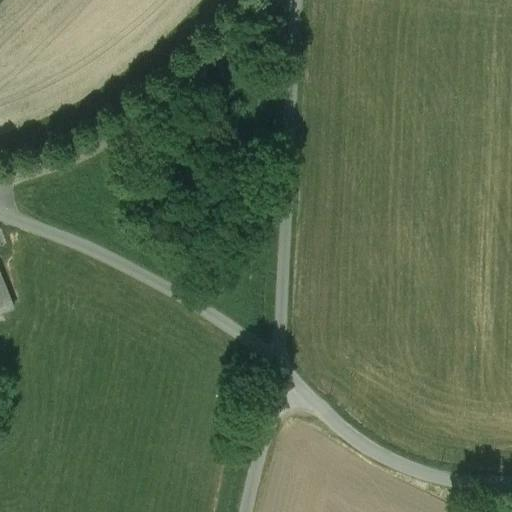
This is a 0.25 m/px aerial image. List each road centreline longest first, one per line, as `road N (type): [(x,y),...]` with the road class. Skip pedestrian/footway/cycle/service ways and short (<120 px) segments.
road 1 (unclassified): [(295,0),(278,369)]
road 2 (unclassified): [(278,369),(250,342),(156,286),(0,207)]
road 3 (unclassified): [(252,0),(134,112),(52,159),(0,175)]
road 4 (unclassified): [(511,482),(463,484),(414,469),(364,441),(278,369)]
road 5 (unclassified): [(278,369),(244,511)]
